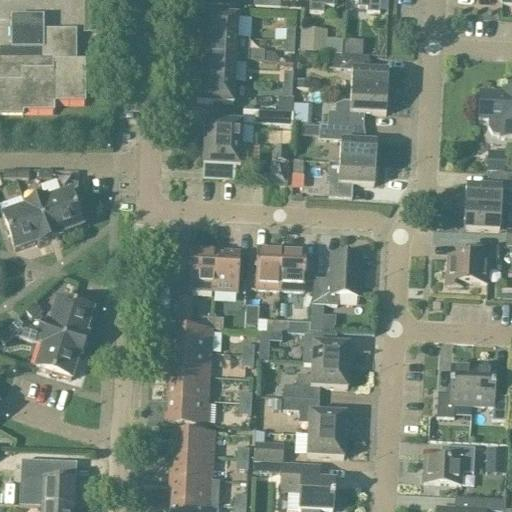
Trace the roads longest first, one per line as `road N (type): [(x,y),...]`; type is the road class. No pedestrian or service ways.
road 1 (residential): [(400,230),(142,214)]
road 2 (residential): [(122,442),(142,214)]
road 3 (residential): [(400,230),(421,198),(429,44)]
road 4 (residential): [(383,511),(393,328)]
road 5 (residential): [(144,169),(150,0)]
road 6 (residential): [(144,169),(0,167)]
